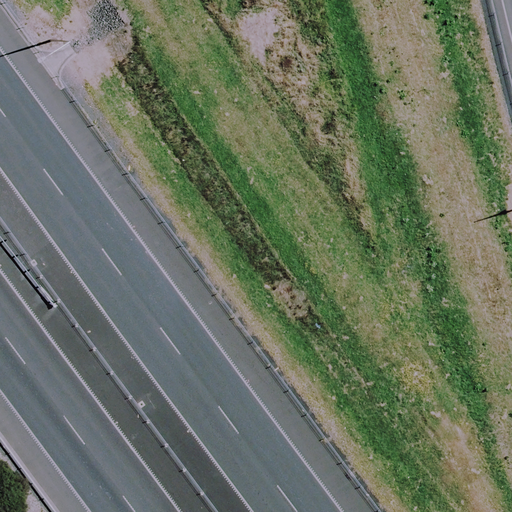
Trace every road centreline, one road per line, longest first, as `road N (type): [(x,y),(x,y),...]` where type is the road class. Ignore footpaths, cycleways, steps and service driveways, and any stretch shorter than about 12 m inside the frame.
road 1 (motorway): [(0,113),(293,511)]
road 2 (motorway): [(131,511),(0,333)]
